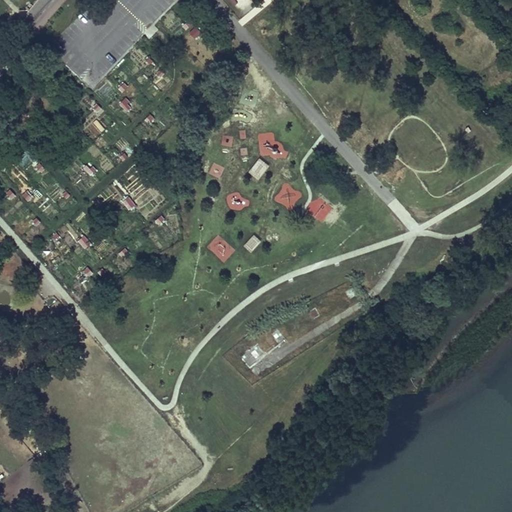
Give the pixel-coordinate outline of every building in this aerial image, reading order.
[(188,19),(183,27),(190,32),(195,25),(188,19)] [(259,134),(259,156),(278,156),(278,147),(271,148),(271,134),(259,134)] [(121,202),(131,210),(136,203),(127,195),(121,202)] [(84,248),(91,242),(84,234),(77,240),(84,248)] [(206,245),(223,262),(234,250),(218,234),(206,245)] [(240,355),(249,367),(259,359),(251,347),(240,355)]
